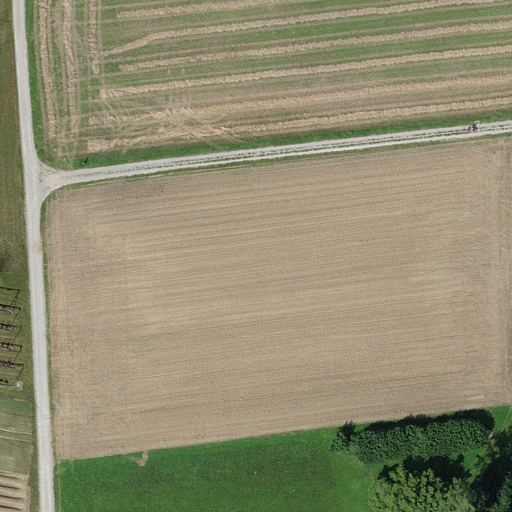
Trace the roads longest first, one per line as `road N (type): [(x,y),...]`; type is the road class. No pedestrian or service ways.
road 1 (track): [(22,0),(48,511)]
road 2 (track): [(511,127),(34,188)]
